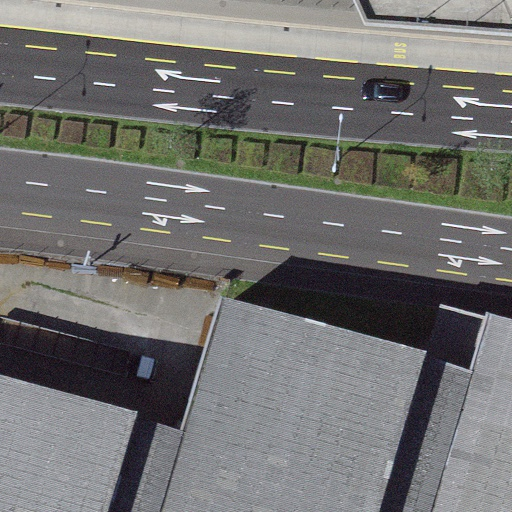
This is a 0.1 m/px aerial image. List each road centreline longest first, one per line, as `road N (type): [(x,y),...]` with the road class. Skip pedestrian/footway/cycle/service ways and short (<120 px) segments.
road 1 (primary): [(0,188),(511,250)]
road 2 (primary): [(511,117),(0,73)]
